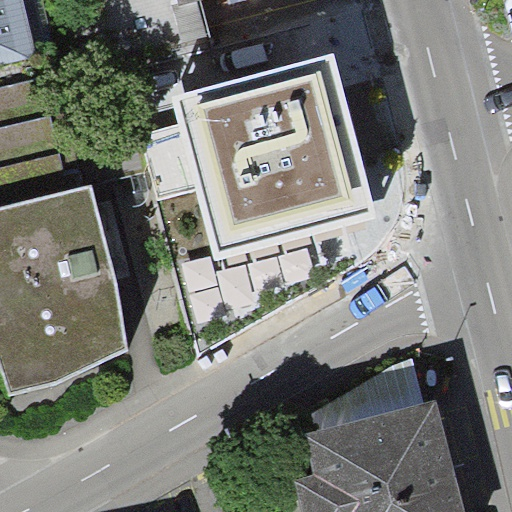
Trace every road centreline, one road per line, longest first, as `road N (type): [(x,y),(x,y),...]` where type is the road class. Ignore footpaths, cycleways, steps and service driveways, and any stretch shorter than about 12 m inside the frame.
road 1 (residential): [(23,511),(481,253)]
road 2 (residential): [(481,253),(437,81)]
road 3 (residential): [(511,379),(481,253)]
